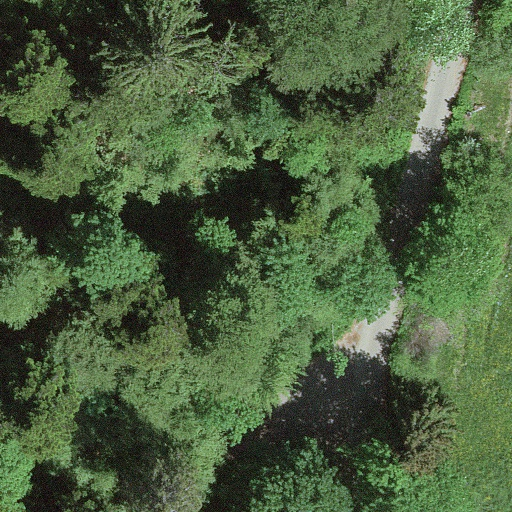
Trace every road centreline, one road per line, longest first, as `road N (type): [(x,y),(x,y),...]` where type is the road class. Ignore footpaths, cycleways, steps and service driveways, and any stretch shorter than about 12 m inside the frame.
road 1 (unclassified): [(463,0),(390,368),(373,511)]
road 2 (track): [(390,368),(298,392),(180,511)]
